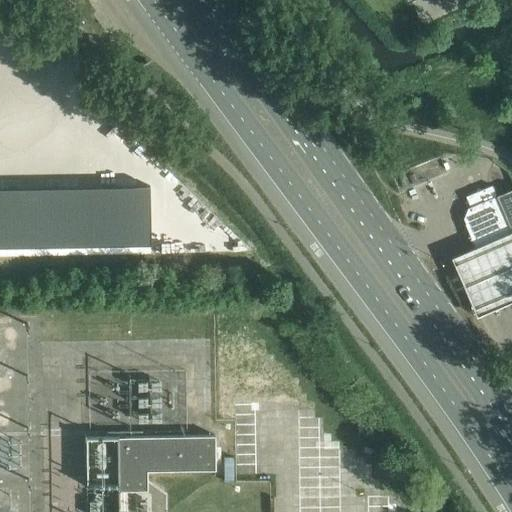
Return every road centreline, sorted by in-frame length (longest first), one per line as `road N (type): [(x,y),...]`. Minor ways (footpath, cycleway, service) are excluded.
road 1 (secondary): [(153,0),(511,490)]
road 2 (secondary): [(511,412),(219,0)]
